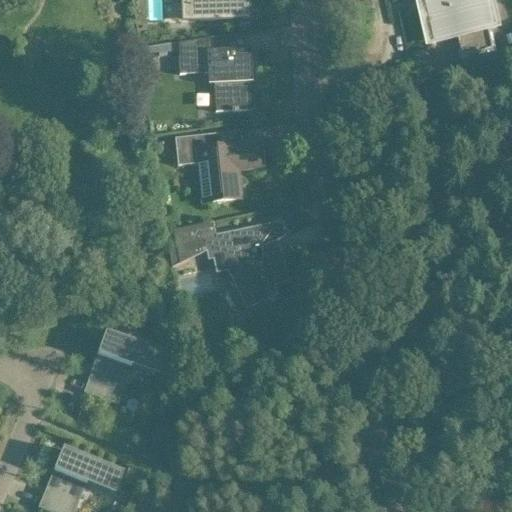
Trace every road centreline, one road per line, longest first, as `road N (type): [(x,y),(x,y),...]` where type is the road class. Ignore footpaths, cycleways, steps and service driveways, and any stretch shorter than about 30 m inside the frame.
road 1 (residential): [(309,0),(312,109),(386,511)]
road 2 (residential): [(0,490),(32,408),(23,377),(0,369)]
